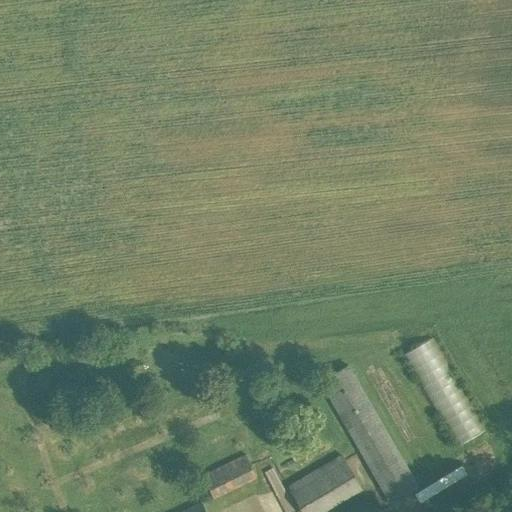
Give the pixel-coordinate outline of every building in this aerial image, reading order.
[(445,371),(449,369),(435,340),(416,349),(441,405),(457,398),(445,371)] [(390,503),(417,487),(347,366),(319,382),(390,503)] [(465,418),(453,427),(466,444),(478,435),(465,418)] [(214,500),(257,478),(245,454),(202,476),(214,500)] [(352,457),(295,483),(307,511),(317,511),(367,489),(352,457)] [(206,511),(202,502),(181,511),(206,511)]
